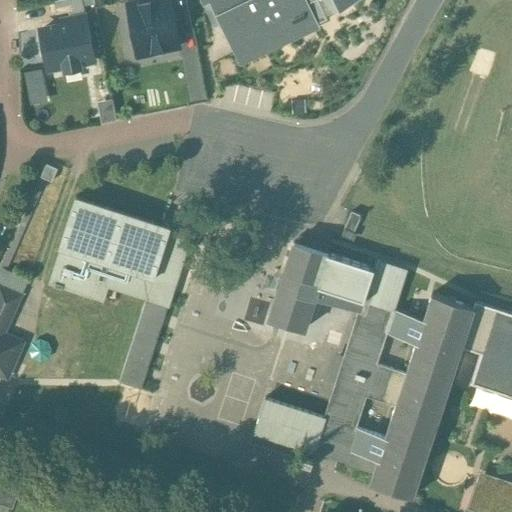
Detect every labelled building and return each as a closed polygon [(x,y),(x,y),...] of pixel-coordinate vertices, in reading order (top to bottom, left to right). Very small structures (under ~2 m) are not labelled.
[(81,0),(53,0),(56,13),(69,11),(71,23),(86,20),(81,0)] [(155,0),(146,2),(146,4),(129,7),(136,42),(133,42),(136,57),(158,52),(158,50),(179,46),(176,29),(170,0),(155,0)] [(186,0),(170,0),(176,29),(192,26),(186,0)] [(203,0),(205,0),(235,65),(316,27),(313,22),(354,0),(196,0),(198,3),(203,0)] [(71,23),(42,28),(44,36),(41,37),(40,42),(42,53),(45,57),(48,57),(49,65),(63,62),(65,70),(81,67),(79,59),(93,56),(86,20),(71,23)] [(283,78),(287,95),(304,91),(300,73),(283,78)] [(47,164),(0,271),(0,285),(47,179),(52,181),(57,169),(47,164)] [(170,227),(76,197),(60,246),(61,247),(154,277),(170,227)] [(170,227),(154,277),(61,247),(49,283),(55,285),(54,286),(62,288),(62,287),(104,301),(108,286),(147,299),(120,380),(142,387),(168,305),(169,306),(192,234),(170,227)] [(328,253),(295,242),(270,317),(273,318),(273,319),(278,321),(278,319),(304,327),(314,295),(328,253)] [(474,307),(473,307),(432,294),(424,319),(393,309),(406,269),(376,259),(373,268),(328,253),(314,295),(359,310),(344,357),(338,356),(331,377),(337,379),(325,417),(266,397),(255,432),(307,449),(315,451),(325,454),(348,462),(347,463),(375,472),(372,483),(413,496),(413,495),(413,494),(461,346),(473,309),(474,307)] [(0,285),(0,372),(7,376),(22,342),(4,334),(21,294),(0,285)] [(511,312),(475,300),(473,307),(474,307),(473,309),(461,346),(481,352),(471,383),(511,396),(511,312)] [(315,451),(307,449),(305,455),(303,461),(311,464),(313,458),(313,457),(315,451)] [(511,511),(511,481),(479,471),(467,509),(475,511),(511,511)] [(21,482),(0,474),(0,502),(13,507),(21,482)]
